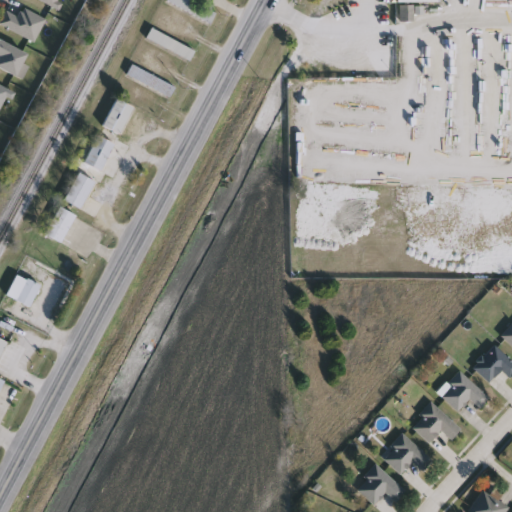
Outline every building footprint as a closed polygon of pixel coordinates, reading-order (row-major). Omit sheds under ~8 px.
[(60,0),(40,0),(56,8),(60,0)] [(191,0),(217,12),(211,24),(167,2),(168,0),(191,0)] [(16,15),(21,6),(44,18),(32,41),(0,23),(0,16),(4,8),(16,15)] [(147,39),(152,29),(196,51),(190,60),(147,39)] [(0,39),(25,50),(15,75),(0,68),(0,39)] [(127,75),(133,64),(176,87),(170,98),(127,75)] [(0,84),(9,90),(0,105),(0,84)] [(134,107),(120,134),(103,125),(118,98),(134,107)] [(84,162),(98,135),(115,143),(101,171),(84,162)] [(81,208),(64,199),(79,173),(95,181),(81,208)] [(76,215),(61,242),(45,234),(60,206),(76,215)] [(8,298),(14,276),(39,282),(33,305),(8,298)] [(511,344),(502,335),(511,325),(511,344)] [(0,338),(8,342),(0,357),(0,338)] [(489,382),(473,366),(495,344),(511,361),(511,374),(509,377),(501,369),(489,382)] [(490,398),(480,408),(470,398),(458,411),(440,394),(461,371),(490,398)] [(429,443),(410,425),(433,402),(461,429),(451,439),(442,430),(429,443)] [(382,455),(403,433),(433,461),(423,471),(413,462),(401,474),(382,455)] [(405,492),(395,503),(386,493),(374,505),(356,487),(378,465),(405,492)] [(510,508),(506,511),(466,511),(484,489),(510,508)]
